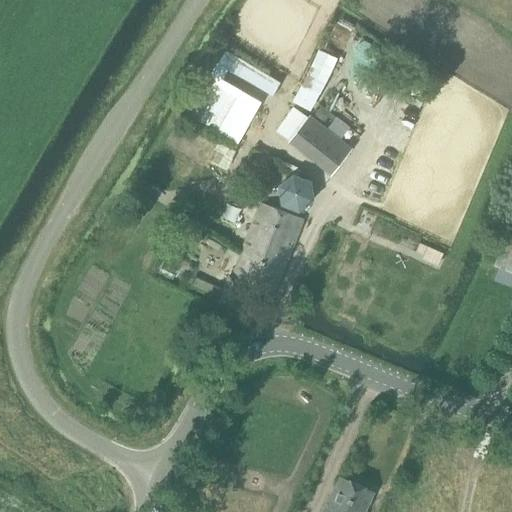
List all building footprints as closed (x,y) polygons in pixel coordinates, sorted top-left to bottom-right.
[(226,53),(219,64),(273,95),(279,84),(226,53)] [(209,82),(190,117),(197,121),(219,133),(237,143),(256,109),(238,99),(216,86),(209,82)] [(291,106),(273,131),(332,173),(350,148),(291,106)] [(293,175),(277,188),(280,207),(298,214),(314,202),(311,182),(293,175)] [(224,289),(213,285),(209,297),(241,310),(251,286),(274,294),(303,220),(263,204),(233,277),(230,275),(224,289)] [(511,224),(495,266),(511,272),(511,224)] [(194,277),(190,288),(209,295),(213,285),(194,277)] [(328,505),(326,505),(322,511),(364,511),(374,492),(340,477),(328,505)]
